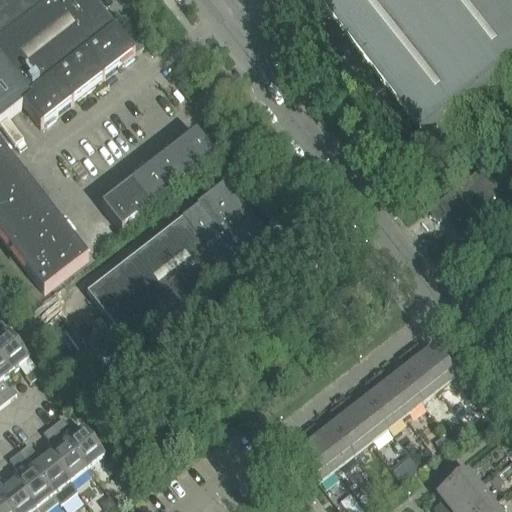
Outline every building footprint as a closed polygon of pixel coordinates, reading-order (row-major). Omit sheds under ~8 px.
[(0,59),(0,45),(58,0),(0,0),(0,126),(22,110),(32,102),(31,100),(0,59)] [(112,31),(88,0),(58,0),(0,45),(0,59),(31,100),(115,35),(112,31)] [(511,0),(327,0),(321,5),(423,136),(511,67),(511,0)] [(135,60),(125,47),(115,35),(31,100),(32,102),(22,110),(23,111),(41,134),(135,60)] [(19,115),(23,111),(22,110),(0,126),(0,242),(44,299),(89,265),(0,149),(0,128),(19,114),(19,115)] [(216,165),(207,152),(196,139),(102,214),(122,239),(216,165)] [(461,246),(511,206),(511,195),(490,167),(436,208),(434,206),(425,213),(437,227),(443,223),(461,246)] [(272,252),(248,222),(225,193),(89,300),(135,359),(272,252)] [(30,365),(7,336),(1,328),(0,328),(0,363),(12,379),(30,365)] [(457,382),(433,352),(422,361),(414,351),(408,356),(442,399),(444,397),(442,394),(457,382)] [(410,370),(399,379),(423,409),(436,399),(438,402),(442,399),(408,356),(402,361),(410,370)] [(0,363),(0,388),(12,379),(0,363)] [(36,374),(27,381),(32,387),(41,380),(36,374)] [(380,378),(374,382),(408,425),(411,423),(409,420),(423,409),(399,379),(388,387),(380,378)] [(375,397),(365,405),(365,406),(388,436),(402,425),(404,428),(408,425),(374,382),(368,388),(375,397)] [(11,393),(2,401),(7,407),(17,400),(11,393)] [(346,404),(340,409),(352,424),(373,452),(376,450),(374,447),(388,436),(365,406),(365,405),(354,414),(346,404)] [(341,424),(331,432),(331,433),(354,462),(368,452),(370,454),(373,452),(352,424),(340,409),(333,414),(341,424)] [(75,439),(68,431),(63,424),(53,432),(58,439),(91,481),(94,478),(90,472),(103,462),(82,434),(75,439)] [(312,431),(306,436),(339,478),(342,476),(340,473),(354,462),(331,433),(331,432),(320,441),(312,431)] [(91,481),(58,439),(53,432),(43,440),(55,455),(48,461),(69,488),(84,477),(89,483),(91,481)] [(307,451),(296,459),(319,489),(334,478),(336,481),(339,478),(306,436),(300,441),(307,451)] [(445,440),(435,448),(440,456),(450,448),(445,440)] [(29,451),(19,459),(58,508),(60,511),(77,498),(69,488),(48,461),(41,466),(29,451)] [(33,511),(53,511),(58,508),(19,459),(9,466),(21,481),(14,487),(33,511)] [(406,461),(389,475),(400,489),(417,476),(406,461)] [(455,511),(483,491),(480,487),(478,489),(467,475),(437,498),(446,510),(443,511),(455,511)] [(490,487),(496,495),(505,488),(498,480),(490,487)] [(33,511),(14,487),(7,493),(0,483),(0,505),(5,511),(33,511)] [(483,491),(455,511),(490,511),(494,510),(483,495),(485,493),(483,491)] [(99,507),(102,511),(110,511),(113,510),(107,502),(99,507)]
